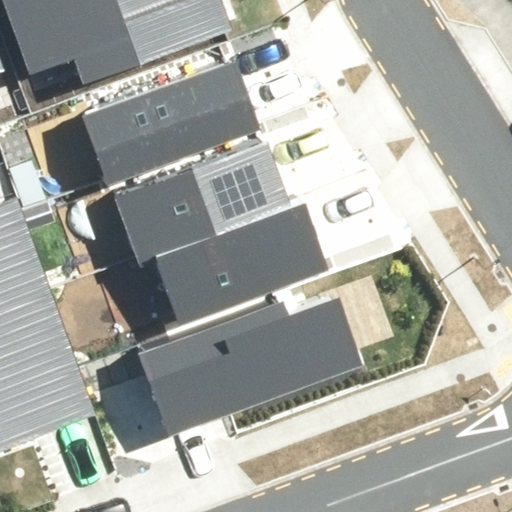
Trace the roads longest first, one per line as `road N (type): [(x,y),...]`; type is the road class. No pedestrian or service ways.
road 1 (residential): [(388,0),(511,235)]
road 2 (residential): [(511,444),(322,511)]
